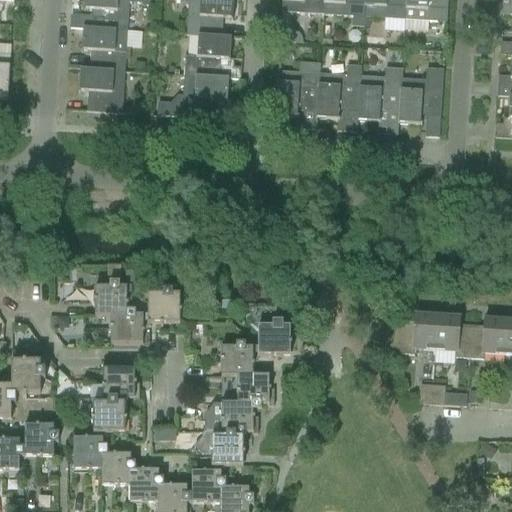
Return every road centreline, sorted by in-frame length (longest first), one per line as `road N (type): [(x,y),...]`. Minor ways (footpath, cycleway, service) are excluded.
road 1 (unclassified): [(435,198),(42,178)]
road 2 (unclassified): [(455,152),(279,139),(256,121),(248,86),(255,0)]
road 3 (residential): [(0,298),(18,305),(59,354),(174,357)]
road 4 (unclassified): [(455,152),(465,0)]
road 5 (unclassified): [(45,126),(51,0)]
